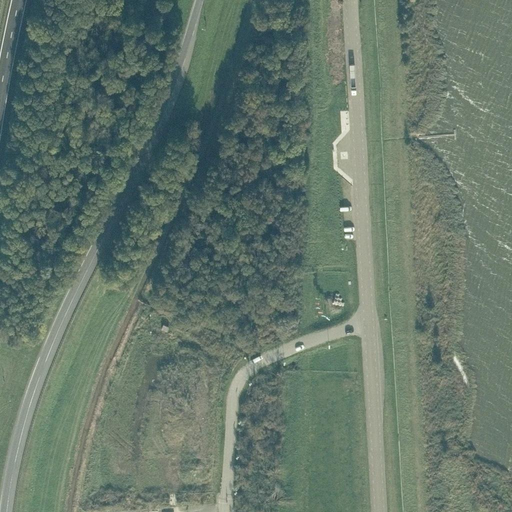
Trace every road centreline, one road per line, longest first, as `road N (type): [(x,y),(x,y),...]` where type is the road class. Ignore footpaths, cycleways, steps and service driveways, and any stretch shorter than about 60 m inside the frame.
road 1 (motorway): [(3,511),(42,361),(155,124),(199,0)]
road 2 (tertiary): [(379,511),(348,0)]
